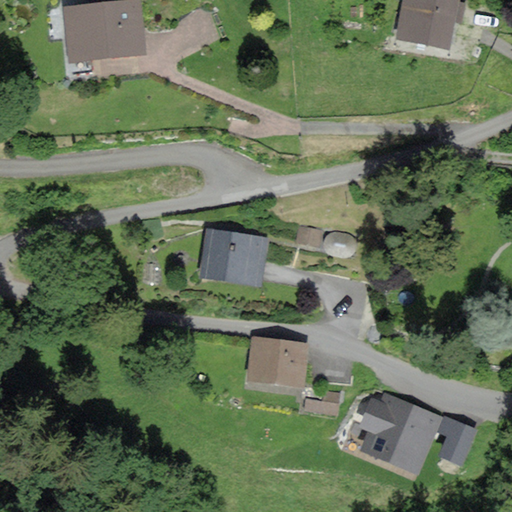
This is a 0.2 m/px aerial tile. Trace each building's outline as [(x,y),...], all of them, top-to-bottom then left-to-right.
[(96,0),(97,4),(69,6),(72,55),(141,50),(137,0),(96,0)] [(456,0),(455,0),(406,0),(399,35),(447,45),(452,18),(460,19),(463,6),(455,4),(456,0)] [(264,239),(209,230),(202,275),(258,283),(264,239)] [(306,344),(255,339),(251,378),(302,383),(306,344)] [(307,409),(334,414),(338,394),(327,392),(325,403),(309,400),(307,409)] [(437,417),(385,396),(381,405),(372,401),(362,425),(372,429),(364,449),(416,469),(437,417)]
